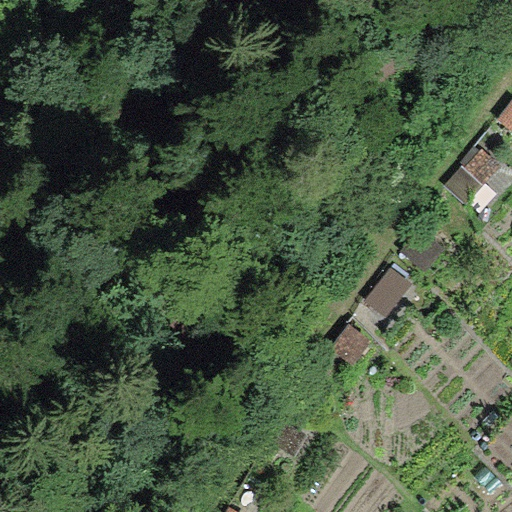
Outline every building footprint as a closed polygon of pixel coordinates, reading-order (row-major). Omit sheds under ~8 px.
[(511,102),(495,121),(511,136),(511,102)] [(501,169),(479,150),(444,191),(465,209),(501,169)] [(442,252),(419,232),(399,254),(423,274),(442,252)] [(409,288),(391,271),(361,302),(380,320),(409,288)] [(369,347),(347,329),(328,353),(350,370),(369,347)] [(304,437),(282,424),(270,445),(292,458),(304,437)]
